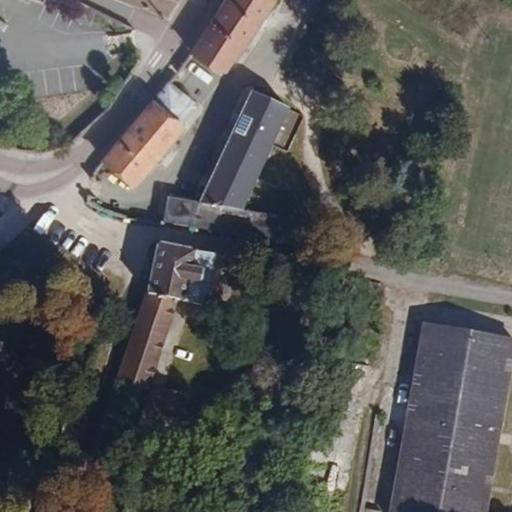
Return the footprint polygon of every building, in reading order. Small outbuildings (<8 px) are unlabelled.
[(123,0),(165,16),(173,0),(123,0)] [(225,0),(192,52),(226,74),(272,4),(267,1),(267,0),(225,0)] [(97,11),(82,3),(73,19),(89,27),(97,11)] [(168,84),(103,160),(133,186),(183,128),(179,124),(194,106),(168,84)] [(167,197),(163,223),(287,244),(291,219),(241,210),(287,111),(250,94),(200,203),(167,197)] [(157,249),(148,294),(118,380),(148,388),(176,300),(204,306),(214,255),(194,252),(159,246),(158,247),(157,249)] [(511,340),(423,325),(390,511),(485,511),(511,357),(511,340)] [(186,399),(153,387),(139,429),(172,440),(186,399)] [(265,416),(241,429),(252,450),(277,437),(265,416)]
